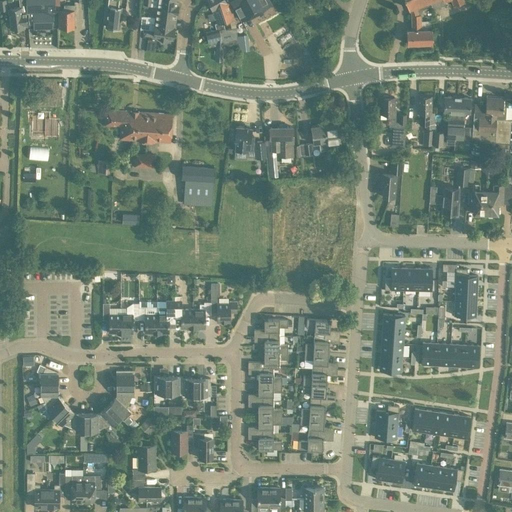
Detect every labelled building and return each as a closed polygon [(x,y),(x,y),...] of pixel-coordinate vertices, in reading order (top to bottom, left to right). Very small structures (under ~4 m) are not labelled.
[(9,9),(8,8),(11,29),(13,31),(18,30),(19,28),(24,28),(22,12),(26,11),(25,0),(19,0),(20,7),(9,9)] [(56,12),(56,10),(54,0),(25,0),(26,11),(26,13),(32,13),(33,29),(53,28),(53,12),(56,12)] [(54,0),(56,10),(58,10),(58,28),(74,28),(74,5),(64,5),(64,10),(60,10),(59,0),(54,0)] [(118,7),(118,0),(108,0),(108,6),(105,27),(119,28),(122,7),(118,7)] [(157,6),(157,7),(178,10),(178,5),(177,5),(178,2),(175,0),(143,0),(144,4),(149,4),(149,5),(157,6)] [(227,0),(208,0),(213,13),(218,23),(215,24),(216,30),(206,32),(208,42),(210,47),(216,45),(215,61),(223,62),(224,39),(227,39),(227,44),(238,44),(237,29),(235,23),(235,22),(230,5),(227,0)] [(230,0),(233,5),(241,20),(271,3),(268,0),(230,0)] [(410,9),(411,13),(412,29),(406,29),(406,30),(407,44),(432,43),(432,28),(421,29),(421,21),(421,15),(423,15),(422,10),(432,7),(433,10),(446,5),(444,1),(446,0),(451,0),(453,6),(465,2),(464,0),(405,0),(409,9),(410,9)] [(155,17),(155,23),(174,26),(176,14),(177,14),(178,10),(157,7),(155,17)] [(155,23),(155,17),(148,17),(148,16),(141,15),(140,28),(154,29),(153,36),(158,37),(158,38),(167,39),(167,38),(173,39),(174,29),(174,26),(155,23)] [(254,40),(256,48),(266,45),(264,37),(254,40)] [(313,62),(288,74),(291,79),(316,68),(313,62)] [(431,113),(431,96),(418,96),(418,114),(418,116),(420,116),(420,124),(426,124),(426,130),(424,129),(423,144),(433,145),(434,130),(435,130),(435,125),(434,125),(434,113),(431,113)] [(458,97),(445,96),(444,111),(450,112),(450,118),(448,118),(447,138),(455,138),(458,97)] [(474,113),(471,148),(508,150),(510,119),(505,119),(507,107),(503,106),(503,97),(486,96),(486,113),(474,113)] [(380,114),(380,119),(390,119),(390,127),(394,128),(393,148),(405,148),(405,136),(406,123),(407,114),(399,113),(398,122),(395,122),(396,107),(394,107),(395,97),(381,97),(380,114)] [(463,139),(472,139),(472,127),(464,126),(464,119),(463,118),(463,113),(470,113),(471,98),(458,97),(455,138),(463,139)] [(125,111),(106,110),(105,125),(121,126),(120,136),(120,137),(123,138),(125,111)] [(136,139),(150,140),(152,113),(139,112),(139,111),(130,111),(125,111),(123,138),(136,139)] [(49,113),(34,113),(33,132),(49,132),(49,140),(62,140),(63,122),(49,122),(49,113)] [(155,141),(155,140),(170,141),(171,136),(172,114),(152,113),(150,140),(155,141)] [(338,123),(324,124),(326,140),(331,139),(331,141),(340,140),(340,136),(338,123)] [(311,126),(312,136),(313,143),(319,142),(320,149),(327,148),(326,141),(326,140),(324,124),(311,126)] [(250,135),(251,128),(236,126),(235,140),(236,140),(235,150),(248,151),(248,149),(253,149),(253,147),(256,147),(257,158),(266,157),(264,141),(256,142),(256,143),(254,143),(254,136),(250,135)] [(301,155),(300,154),(299,143),(293,144),(292,138),(292,127),(269,127),(270,136),(270,138),(270,150),(276,150),(276,156),(293,156),(301,155)] [(443,146),(444,131),(435,130),(434,130),(433,145),(443,146)] [(349,138),(342,139),(343,150),(344,155),(351,155),(350,149),(351,149),(349,138)] [(311,143),(311,142),(299,143),(300,154),(313,153),(311,143)] [(134,165),(144,166),(145,152),(135,152),(134,165)] [(145,152),(144,166),(154,166),(155,153),(145,152)] [(267,157),(269,170),(276,169),(274,156),(267,157)] [(111,172),(111,158),(100,157),(99,172),(111,172)] [(403,162),(391,161),(391,172),(402,173),(403,162)] [(185,178),(184,201),(186,201),(186,205),(197,214),(213,215),(214,203),(212,203),(212,202),(214,167),(182,165),(181,178),(185,178)] [(457,165),(456,183),(468,184),(469,166),(457,165)] [(382,196),(383,196),(385,198),(389,198),(391,197),(394,197),(396,175),(382,174),(381,186),(383,186),(382,196)] [(486,190),(486,193),(485,214),(498,214),(498,204),(504,204),(504,202),(511,202),(511,183),(504,183),(504,185),(492,184),(492,191),(486,190)] [(285,240),(303,241),(302,277),(313,277),(314,257),(334,258),(334,243),(341,244),(342,217),(325,216),(324,224),(313,224),(315,186),(285,184),(283,217),(286,217),(285,240)] [(474,203),(473,214),(485,214),(486,193),(486,190),(480,190),(480,184),(468,184),(468,203),(474,203)] [(442,203),(443,203),(442,212),(445,212),(445,213),(450,214),(450,212),(457,213),(459,188),(444,187),(444,195),(442,195),(442,203)] [(392,225),(400,225),(400,212),(392,212),(392,225)] [(385,277),(385,288),(404,289),(405,267),(391,267),(391,278),(385,277)] [(405,267),(404,289),(418,289),(418,267),(405,267)] [(418,267),(418,289),(432,290),(432,268),(418,267)] [(456,274),(455,288),(477,289),(478,275),(467,274),(467,268),(456,268),(456,274)] [(220,296),(220,282),(211,282),(211,296),(220,296)] [(455,288),(455,301),(477,302),(477,289),(455,288)] [(121,314),(121,333),(133,333),(133,320),(139,320),(139,302),(139,292),(132,292),(132,302),(126,305),(126,314),(121,314)] [(187,329),(193,329),(193,310),(181,310),(181,295),(174,295),(174,301),(175,322),(181,322),(181,328),(187,328),(187,329)] [(211,296),(211,303),(211,309),(217,309),(217,322),(230,322),(230,312),(235,312),(236,309),(236,301),(229,301),(229,303),(217,303),(217,296),(211,296)] [(156,314),(157,334),(163,334),(163,333),(169,333),(169,327),(175,326),(175,322),(174,301),(166,301),(166,314),(156,314)] [(455,301),(454,315),(476,316),(477,302),(455,301)] [(109,302),(103,302),(102,304),(103,318),(109,318),(109,333),(121,333),(121,314),(109,314),(109,302)] [(151,334),(157,334),(156,314),(145,314),(145,302),(139,302),(139,320),(145,320),(145,333),(151,333),(151,334)] [(193,310),(193,329),(199,329),(199,328),(205,328),(205,315),(211,315),(211,309),(211,303),(204,303),(204,304),(199,304),(200,310),(193,310)] [(383,313),(382,327),(404,329),(405,315),(383,313)] [(315,327),(315,336),(340,337),(340,331),(330,330),(331,320),(316,319),(307,318),(307,327),(315,327)] [(254,329),(254,335),(280,335),(280,327),(288,327),(288,319),(280,319),(264,319),(264,329),(254,329)] [(382,327),(381,341),(403,343),(404,329),(382,327)] [(264,341),(264,351),(288,351),(288,343),(280,343),(280,335),(254,335),(254,341),(264,341)] [(314,344),(306,343),(305,351),(329,353),(329,343),(339,343),(340,337),(315,336),(314,344)] [(381,341),(380,355),(402,357),(403,343),(381,341)] [(422,341),(421,363),(435,364),(437,342),(422,341)] [(437,342),(435,364),(449,365),(451,343),(437,342)] [(451,343),(449,365),(463,365),(465,343),(451,343)] [(465,343),(463,365),(478,366),(479,344),(465,343)] [(264,362),(258,361),(248,361),(248,368),(274,368),(274,367),(279,367),(279,363),(280,363),(280,358),(288,358),(288,351),(264,351),(264,362)] [(313,360),(312,368),(338,369),(338,363),(328,363),(329,353),(305,351),(305,359),(313,360)] [(24,354),(24,364),(35,364),(36,355),(24,354)] [(380,355),(379,370),(401,371),(402,357),(380,355)] [(40,373),(40,385),(58,384),(58,373),(58,372),(45,367),(42,373),(40,373)] [(258,374),(258,384),(282,384),(282,376),(274,376),(274,368),(248,368),(248,374),(258,374)] [(303,375),(303,383),(327,385),(327,375),(337,376),(338,369),(312,368),(312,376),(303,375)] [(134,385),(134,370),(116,370),(116,385),(134,385)] [(154,394),(168,394),(168,376),(154,376),(154,394)] [(182,394),(182,378),(182,376),(168,376),(168,394),(182,394)] [(182,396),(196,396),(196,378),(182,378),(182,394),(182,396)] [(210,396),(210,378),(196,378),(196,396),(210,396)] [(311,392),(310,400),(335,402),(336,396),(326,395),(327,385),(303,383),(302,391),(311,392)] [(42,396),(45,402),(58,397),(58,384),(40,385),(41,396),(42,396)] [(282,392),(282,384),(258,384),(258,394),(248,394),(248,400),(273,400),(273,392),(282,392)] [(116,385),(116,397),(129,402),(132,396),(134,396),(134,385),(116,385)] [(45,402),(47,408),(46,409),(54,418),(67,405),(58,397),(45,402)] [(116,397),(108,405),(120,418),(128,409),(127,408),(129,402),(116,397)] [(258,406),(258,416),(282,416),(282,408),(273,408),(273,400),(248,400),(248,406),(258,406)] [(324,417),(325,407),(335,408),(335,402),(310,400),(310,408),(301,408),(301,416),(324,417)] [(376,410),(375,423),(397,425),(398,405),(387,404),(387,411),(376,410)] [(64,424),(69,427),(75,414),(67,405),(54,418),(62,426),(64,424)] [(99,413),(105,427),(111,424),(112,426),(120,418),(108,405),(99,413)] [(168,406),(154,406),(154,414),(168,414),(168,406)] [(414,407),(411,429),(425,431),(428,409),(414,407)] [(428,409),(425,431),(439,433),(442,411),(428,409)] [(442,411),(439,433),(453,435),(456,413),(442,411)] [(75,431),(87,431),(87,413),(75,414),(69,427),(75,429),(75,431)] [(99,413),(87,413),(87,431),(99,431),(99,429),(105,427),(99,413)] [(456,413),(453,435),(467,437),(470,415),(456,413)] [(248,426),(248,432),(273,432),(273,424),(282,424),(282,416),(258,416),(258,426),(248,426)] [(309,424),(308,432),(333,434),(334,428),(324,427),(324,417),(301,416),(300,424),(309,424)] [(140,426),(148,434),(154,428),(149,417),(140,426)] [(375,423),(374,436),(396,438),(397,425),(375,423)] [(187,437),(193,437),(193,433),(193,425),(187,424),(187,431),(172,431),(172,452),(187,452),(187,437)] [(258,438),(258,449),(273,449),(282,449),(282,441),(273,441),(273,432),(248,432),(248,438),(258,438)] [(299,440),(299,448),(322,450),(323,440),(333,440),(333,434),(308,432),(308,441),(299,440)] [(27,443),(27,452),(35,452),(35,445),(42,437),(36,433),(27,443)] [(193,445),(199,445),(199,458),(212,458),(212,438),(199,438),(199,433),(193,433),(193,437),(193,445)] [(133,479),(145,479),(145,469),(155,469),(155,445),(139,446),(139,469),(133,469),(133,479)] [(372,455),(371,467),(377,468),(375,478),(389,480),(392,458),(372,455)] [(392,458),(389,480),(402,482),(405,460),(392,458)] [(417,462),(413,483),(427,485),(430,464),(417,462)] [(430,464),(427,485),(440,487),(443,466),(430,464)] [(443,466),(440,487),(454,490),(455,480),(461,481),(463,469),(443,466)] [(83,502),(83,475),(70,475),(71,468),(65,468),(65,472),(64,495),(64,498),(71,498),(71,502),(83,502)] [(497,484),(511,486),(511,470),(500,469),(497,484)] [(34,507),(47,507),(47,486),(40,486),(40,482),(35,482),(35,472),(26,472),(26,493),(34,493),(34,507)] [(59,495),(64,495),(65,472),(59,472),(58,483),(54,483),(54,486),(47,486),(47,507),(59,508),(59,495)] [(83,502),(94,502),(94,499),(106,499),(106,488),(101,488),(101,475),(94,475),(83,475),(83,502)] [(144,479),(133,479),(132,479),(132,492),(139,492),(139,500),(161,500),(161,487),(144,487),(144,479)] [(257,511),(258,511),(268,511),(268,487),(257,487),(257,498),(251,498),(251,511),(257,511)] [(285,511),(285,500),(285,499),(279,499),(280,488),(268,487),(268,511),(279,511),(285,511)] [(304,488),(304,499),(324,499),(324,488),(304,488)] [(183,497),(183,506),(182,508),(177,508),(177,511),(194,511),(194,497),(183,497)] [(206,497),(194,497),(194,511),(211,511),(211,508),(206,505),(206,497)] [(231,511),(231,499),(220,499),(220,510),(214,510),(214,511),(231,511)] [(231,511),(248,511),(248,510),(242,508),(242,499),(231,499),(231,511)] [(304,509),(300,509),(300,511),(313,511),(315,510),(324,510),(324,499),(304,499),(304,509)]
